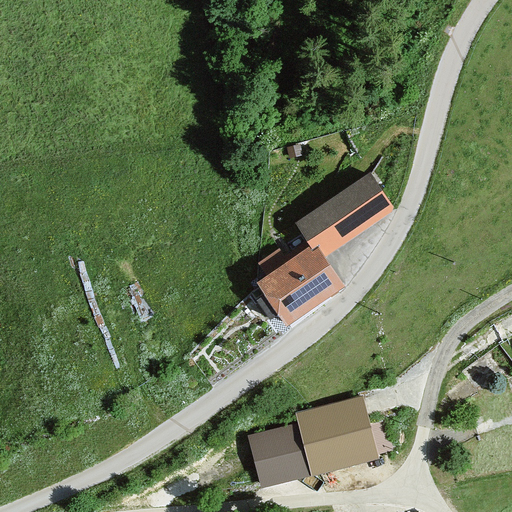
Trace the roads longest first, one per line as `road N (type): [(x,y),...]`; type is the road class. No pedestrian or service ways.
road 1 (residential): [(12,511),(148,445),(349,298),(404,218),(452,61),(484,0)]
road 2 (unclassified): [(168,511),(412,495)]
